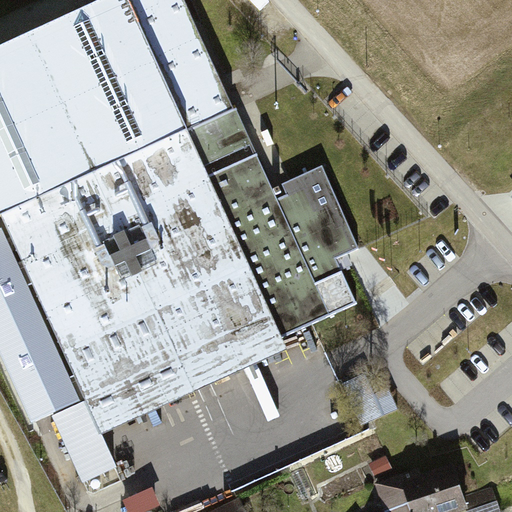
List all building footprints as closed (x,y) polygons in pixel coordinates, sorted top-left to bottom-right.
[(191,0),(114,0),(0,52),(0,219),(237,110),(191,0)] [(256,112),(10,219),(113,454),(309,368),(300,346),(369,316),(346,262),(366,253),(340,194),(300,211),(256,112)] [(57,383),(25,302),(14,306),(0,269),(0,351),(6,366),(15,363),(27,394),(57,383)] [(376,420),(402,407),(393,388),(367,400),(376,420)] [(418,469),(377,484),(387,511),(463,511),(466,511),(498,511),(490,488),(469,496),(456,463),(421,477),(418,469)] [(133,511),(148,511),(165,505),(158,488),(128,499),(133,511)] [(251,511),(245,498),(216,511),(251,511)]
